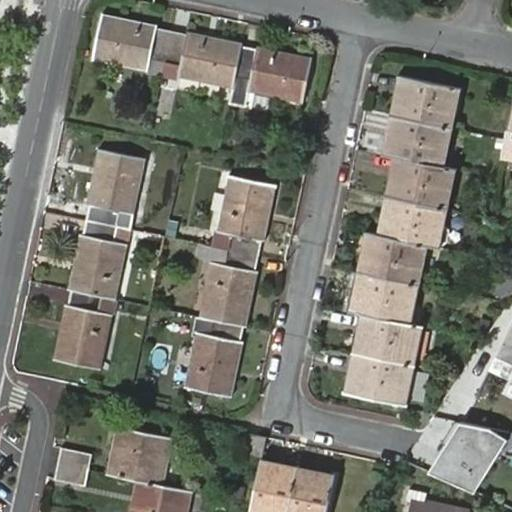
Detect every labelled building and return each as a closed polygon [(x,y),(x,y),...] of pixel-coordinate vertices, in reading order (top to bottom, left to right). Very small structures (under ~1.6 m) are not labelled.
[(164,59),(170,29),(139,22),(138,28),(124,25),(125,19),(102,14),(93,56),(162,69),(164,59)] [(138,28),(139,22),(125,19),(124,25),(138,28)] [(186,32),(170,29),(164,59),(180,62),(178,72),(232,84),(240,42),(200,34),(199,40),(184,38),(186,32)] [(200,34),(186,32),(184,38),(199,40),(200,34)] [(240,42),(232,84),(230,91),(247,94),(249,87),(300,97),(309,56),(285,51),(284,56),(271,53),(271,48),(240,42)] [(406,76),(401,90),(405,92),(400,116),(446,125),(449,108),(455,110),(460,87),(406,76)] [(401,90),(398,97),(394,114),(400,116),(405,92),(401,90)] [(452,127),(455,110),(449,108),(446,125),(452,127)] [(503,155),(511,156),(511,112),(507,138),(503,155)] [(400,116),(394,114),(389,138),(395,139),(400,116)] [(446,125),(400,116),(395,139),(389,138),(385,154),(397,156),(438,165),(441,147),(447,149),(452,127),(446,125)] [(441,147),(438,165),(443,166),(447,149),(441,147)] [(86,219),(118,225),(129,227),(144,157),(100,149),(96,168),(102,169),(99,180),(94,179),(86,219)] [(438,165),(397,156),(394,171),(400,173),(395,197),(440,206),(444,189),(450,190),(455,168),(443,166),(438,165)] [(96,168),(94,179),(99,180),(102,169),(96,168)] [(394,171),(389,196),(395,197),(400,173),(394,171)] [(230,232),(227,246),(257,252),(264,219),(258,218),(260,207),(265,209),(271,184),(228,175),(217,229),(230,232)] [(444,189),(440,206),(447,208),(450,190),(444,189)] [(395,197),(389,196),(386,211),(392,212),(387,236),(427,244),(433,245),(436,228),(442,229),(447,208),(440,206),(395,197)] [(392,212),(386,211),(381,235),(387,236),(392,212)] [(104,298),(114,300),(126,243),(114,240),(118,225),(86,219),(77,262),(83,263),(81,273),(74,273),(71,291),(104,298)] [(436,246),(438,247),(442,229),(436,228),(433,245),(436,246)] [(367,273),(419,284),(422,269),(427,244),(387,236),(381,235),(369,232),(366,248),(372,249),(367,273)] [(427,244),(422,269),(431,271),(436,246),(433,245),(427,244)] [(200,317),(242,325),(248,297),(242,297),(245,286),(250,287),(257,252),(227,246),(223,262),(211,260),(200,317)] [(366,248),(361,271),(367,273),(372,249),(366,248)] [(77,262),(74,273),(81,273),(83,263),(77,262)] [(506,300),(511,286),(511,270),(508,269),(495,294),(506,300)] [(364,288),(359,312),(364,313),(405,322),(408,304),(414,306),(419,284),(367,273),(361,271),(358,287),(364,288)] [(358,287),(353,310),(359,312),(364,288),(358,287)] [(104,298),(71,291),(63,327),(70,327),(67,337),(61,336),(56,361),(100,370),(111,316),(100,313),(104,298)] [(408,304),(405,322),(410,323),(414,306),(408,304)] [(367,329),(362,353),(408,363),(412,345),(418,346),(422,325),(410,323),(405,322),(364,313),(361,328),(367,329)] [(234,366),(242,325),(200,317),(196,316),(192,333),(196,334),(186,387),(228,396),(232,376),(226,375),(229,365),(234,366)] [(511,322),(489,369),(511,380),(511,322)] [(70,327),(63,327),(61,336),(67,337),(70,327)] [(361,328),(356,352),(362,353),(367,329),(361,328)] [(412,345),(408,363),(414,364),(418,346),(412,345)] [(362,353),(356,352),(353,367),(359,368),(354,393),(400,402),(404,384),(410,385),(414,364),(408,363),(362,353)] [(226,375),(232,376),(234,366),(229,365),(226,375)] [(359,368),(353,367),(348,391),(354,393),(359,368)] [(449,377),(459,380),(463,374),(451,371),(449,377)] [(406,403),(410,385),(404,384),(400,402),(406,403)] [(511,431),(457,419),(444,442),(454,447),(450,456),(455,459),(445,478),(474,490),(511,431)] [(112,456),(109,473),(139,479),(161,484),(171,438),(123,428),(120,438),(116,437),(114,447),(118,448),(116,457),(112,456)] [(248,433),(244,452),(263,456),(267,437),(248,433)] [(445,478),(455,459),(450,456),(454,447),(444,442),(426,469),(445,478)] [(60,463),(90,469),(94,451),(64,444),(63,446),(60,463)] [(262,460),(261,464),(284,470),(285,464),(262,460)] [(60,463),(56,480),(87,487),(90,469),(60,463)] [(328,511),(336,475),(321,472),(319,477),(297,472),(298,466),(285,464),(284,470),(261,464),(253,503),(250,511),(328,511)] [(321,472),(308,470),(298,466),(297,472),(319,477),(321,472)] [(185,511),(190,490),(161,484),(139,479),(136,496),(140,496),(138,505),(134,504),(132,511),(185,511)] [(428,500),(429,493),(410,489),(408,498),(414,500),(427,503),(428,500)] [(414,500),(411,511),(470,511),(471,510),(428,500),(427,503),(414,500)]
